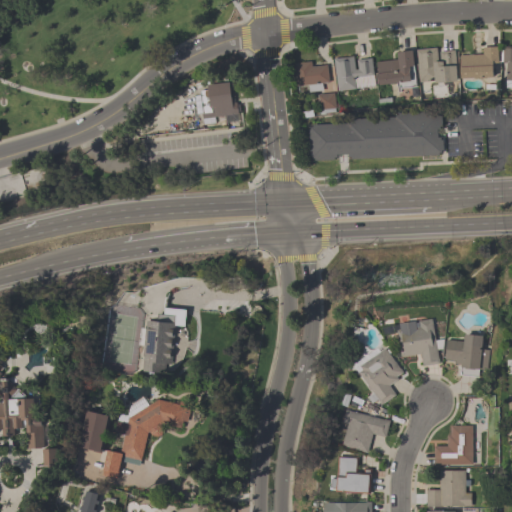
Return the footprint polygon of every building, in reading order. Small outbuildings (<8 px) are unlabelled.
[(497,62),(491,63),(492,76),(460,77),(458,55),(482,54),(481,46),(496,46),(497,62)] [(504,81),(505,63),(501,63),(502,46),(511,46),(511,88),(504,88),(505,81),(504,81)] [(415,49),(436,47),(436,60),(439,60),(438,51),(454,50),(456,81),(434,82),(434,81),(417,82),(415,49)] [(375,61),(397,59),(396,51),(411,49),(413,65),(409,65),(410,71),(409,71),(410,80),(378,84),(375,61)] [(336,90),(332,58),(352,56),(354,69),(357,69),(356,59),(371,57),(374,86),(336,90)] [(293,63),(310,60),(311,65),(325,63),(328,81),(321,82),(322,90),(308,92),(307,84),(296,86),(293,63)] [(201,118),(201,112),(202,112),(199,90),(207,89),(206,83),(228,81),(231,101),(236,101),(237,114),(201,118)] [(333,92),(335,108),(333,108),(334,111),(319,113),(316,94),(333,92)] [(442,150),(440,150),(440,152),(437,152),(437,155),(350,159),(350,156),(347,157),(347,154),(335,154),(335,157),(333,157),(333,160),(313,161),(313,158),(309,158),(307,129),(309,129),(309,126),(312,126),(312,124),(346,122),(346,121),(348,121),(348,118),(395,116),(394,114),(397,114),(397,112),(438,110),(438,112),(440,112),(441,126),(439,126),(439,128),(436,128),(437,136),(439,136),(439,139),(441,139),(442,150)] [(141,370),(146,319),(155,320),(156,313),(162,314),(163,307),(186,309),(184,326),(175,325),(169,373),(141,370)] [(398,323),(414,320),(415,322),(418,321),(417,320),(431,318),(437,358),(438,358),(439,363),(421,365),(420,353),(400,356),(396,329),(399,329),(398,323)] [(482,335),(480,349),(488,350),(486,370),(478,369),(477,376),(459,374),(460,363),(454,363),(454,360),(443,359),(446,339),(462,341),(463,333),(482,335)] [(395,394),(380,404),(378,400),(359,371),(362,369),(359,365),(385,347),(398,368),(399,367),(402,371),(395,376),(397,378),(388,384),(395,394)] [(0,402),(3,402),(3,392),(0,392),(0,363),(4,367),(0,372),(1,373),(0,374),(0,380),(1,381),(1,377),(7,377),(7,379),(18,388),(25,395),(25,397),(33,397),(34,418),(41,417),(42,446),(40,446),(40,447),(26,448),(25,433),(26,433),(25,427),(18,427),(15,428),(13,428),(13,435),(2,436),(1,429),(0,429),(0,402)] [(138,465),(119,461),(115,479),(99,475),(105,450),(118,453),(122,435),(114,433),(117,421),(125,423),(126,419),(156,399),(178,404),(179,400),(190,403),(186,421),(182,420),(181,428),(162,423),(146,432),(140,460),(139,460),(138,465)] [(343,422),(346,409),(389,420),(385,436),(372,433),(368,451),(342,445),(347,423),(343,422)] [(108,415),(100,452),(91,451),(91,449),(85,448),(84,449),(76,447),(84,410),(108,415)] [(433,446),(446,446),(446,435),(449,435),(449,424),(455,424),(455,425),(471,425),(471,464),(433,464),(433,446)] [(369,493),(336,490),(339,455),(358,457),(357,471),(363,472),(363,467),(371,468),(369,493)] [(470,506),(440,506),(440,507),(426,507),(426,489),(438,489),(438,470),(464,470),(464,493),(470,493),(470,506)] [(99,494),(93,511),(77,511),(84,490),(99,494)] [(324,511),(324,502),(371,502),(371,511),(324,511)]
